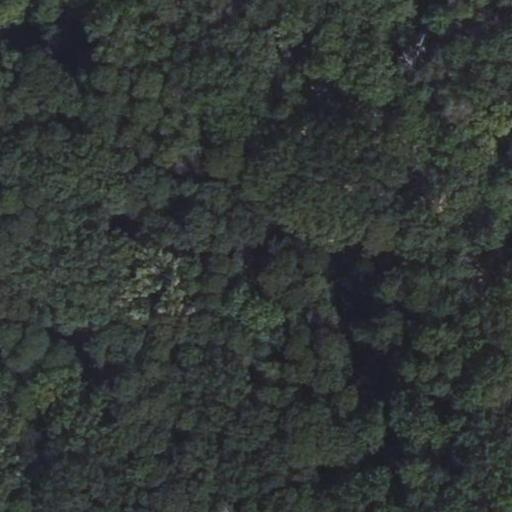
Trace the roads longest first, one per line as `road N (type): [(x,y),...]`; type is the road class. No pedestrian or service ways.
road 1 (track): [(0,228),(79,187),(140,185),(190,201),(288,262),(314,303),(343,382),(341,451),(302,511)]
road 2 (track): [(511,189),(80,0)]
road 3 (track): [(397,136),(511,352)]
road 4 (track): [(51,511),(51,433),(25,372),(0,359)]
